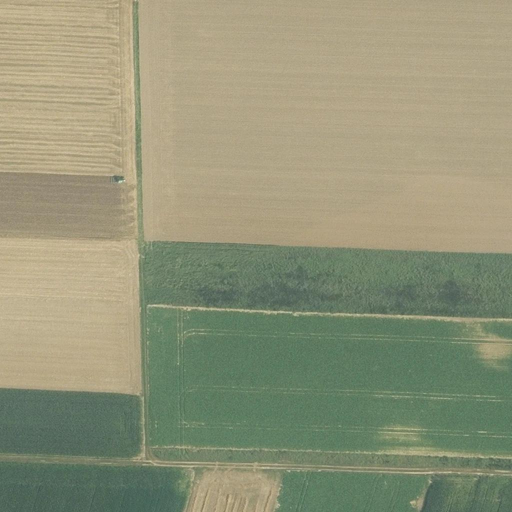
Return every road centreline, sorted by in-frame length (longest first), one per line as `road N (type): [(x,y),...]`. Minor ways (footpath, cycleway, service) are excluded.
road 1 (track): [(0,458),(511,475)]
road 2 (track): [(146,463),(133,0)]
